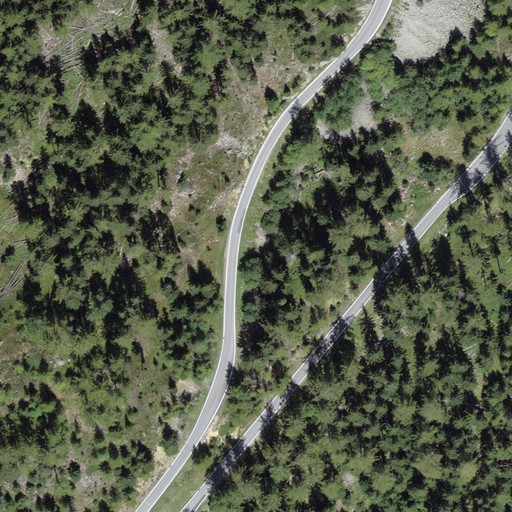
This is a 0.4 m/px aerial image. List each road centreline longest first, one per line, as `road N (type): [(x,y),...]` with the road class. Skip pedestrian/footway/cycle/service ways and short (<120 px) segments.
road 1 (unclassified): [(384,0),(373,27),(290,114),(261,164),(241,226),(224,395),(141,511)]
road 2 (unclassified): [(192,511),(511,129)]
